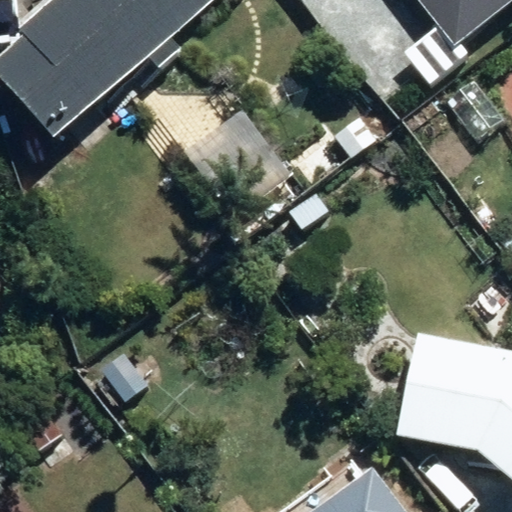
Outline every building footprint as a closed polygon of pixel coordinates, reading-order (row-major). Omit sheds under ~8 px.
[(0,119),(48,169),(144,75),(154,86),(177,64),(167,53),(222,0),(50,0),(4,45),(18,60),(0,77),(0,119)] [(511,0),(401,0),(430,37),(397,62),(423,96),(468,60),(464,55),(511,17),(511,0)] [(289,186),(181,68),(121,122),(229,240),(289,186)] [(511,511),(511,369),(415,349),(393,455),(472,472),(504,502),(493,511),(492,511),(511,511)] [(387,511),(352,462),(281,511),(387,511)]
